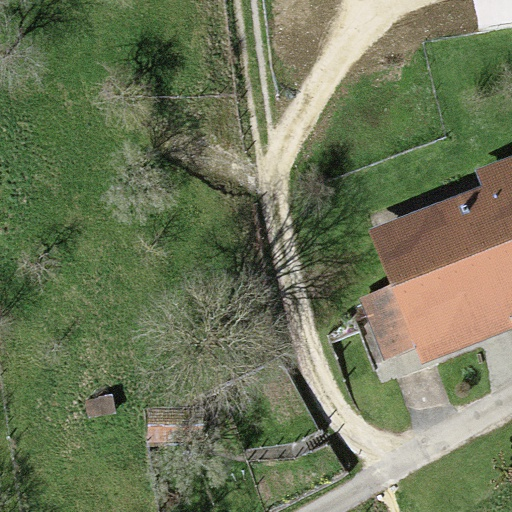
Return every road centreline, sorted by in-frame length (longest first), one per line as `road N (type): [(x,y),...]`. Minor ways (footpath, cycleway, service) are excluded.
road 1 (track): [(236,0),(277,253),(316,392),(385,475)]
road 2 (track): [(511,399),(320,511)]
